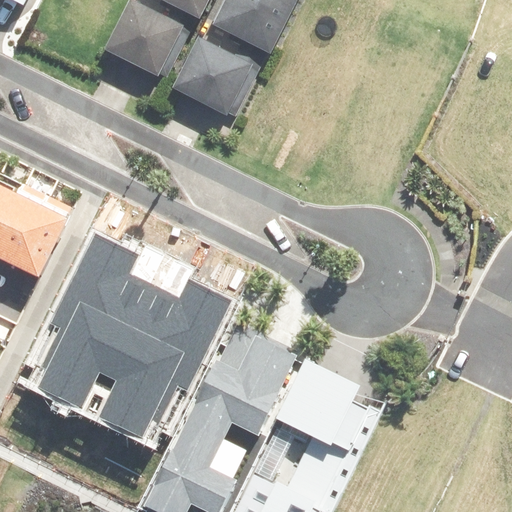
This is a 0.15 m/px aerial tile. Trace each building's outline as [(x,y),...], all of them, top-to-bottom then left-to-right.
[(105,41),(159,67),(185,14),(154,0),(127,0),(126,4),(124,3),(105,41)] [(202,28),(176,80),(230,107),(232,102),(234,104),(265,41),(274,45),(296,0),(225,0),(217,17),(242,29),(234,44),(202,28)] [(0,172),(0,213),(16,180),(0,172)] [(16,180),(0,213),(0,244),(8,249),(36,190),(16,180)] [(36,190),(8,249),(39,264),(67,204),(36,190)] [(240,316),(146,505),(160,511),(223,511),(241,476),(213,461),(235,417),(263,430),(304,348),(240,316)] [(314,511),(322,496),(327,499),(353,447),(337,439),(366,380),(310,353),(280,413),(318,432),(293,482),(258,465),(234,511),(314,511)]
